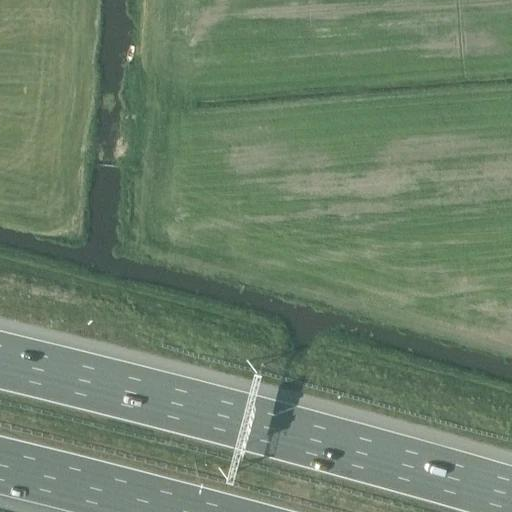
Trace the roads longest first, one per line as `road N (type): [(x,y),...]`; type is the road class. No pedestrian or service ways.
road 1 (motorway): [(511,495),(0,358)]
road 2 (motorway): [(0,462),(192,511)]
